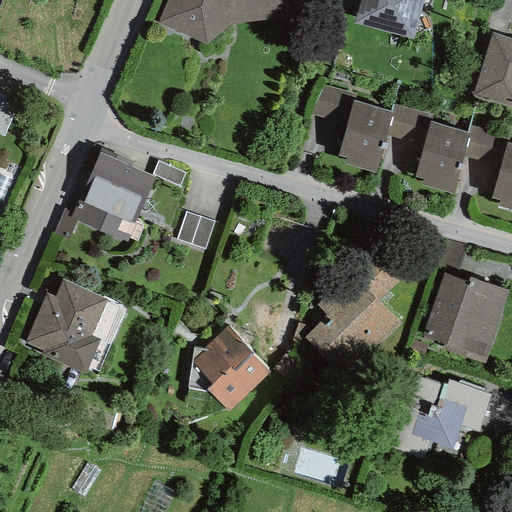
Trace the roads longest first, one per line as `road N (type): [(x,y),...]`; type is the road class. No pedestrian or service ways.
road 1 (residential): [(83,117),(511,239)]
road 2 (residential): [(83,117),(0,312)]
road 3 (residential): [(131,0),(83,117)]
